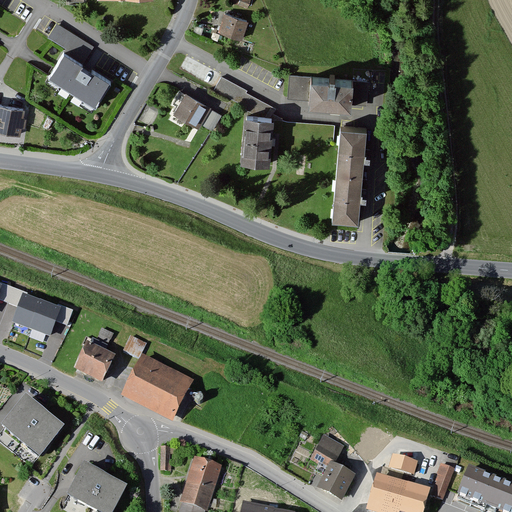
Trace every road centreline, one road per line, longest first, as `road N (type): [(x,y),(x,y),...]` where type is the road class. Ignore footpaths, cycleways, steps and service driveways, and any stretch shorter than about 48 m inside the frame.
road 1 (residential): [(366,259),(375,130),(368,120),(289,106),(173,40)]
road 2 (secondary): [(366,259),(291,243),(157,189),(98,175)]
road 3 (residential): [(333,511),(250,460),(194,438),(140,431)]
road 4 (residential): [(140,431),(100,399),(0,353)]
road 5 (residential): [(98,175),(173,40)]
road 6 (secondary): [(511,270),(366,259)]
